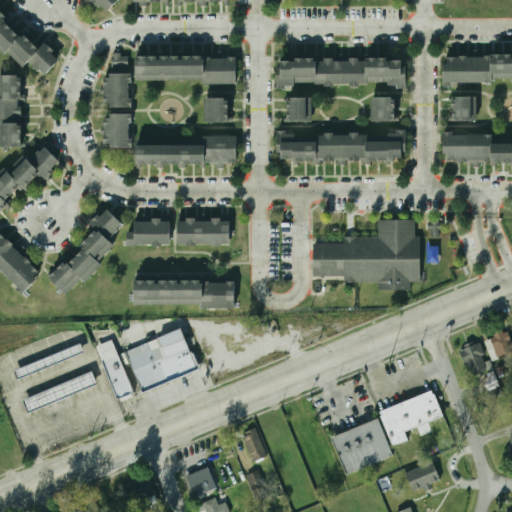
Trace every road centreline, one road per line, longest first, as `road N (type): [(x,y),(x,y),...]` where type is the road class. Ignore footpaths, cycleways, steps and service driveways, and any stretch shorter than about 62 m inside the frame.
road 1 (tertiary): [(511,288),(69,472)]
road 2 (residential): [(428,324),(481,457),(482,511)]
